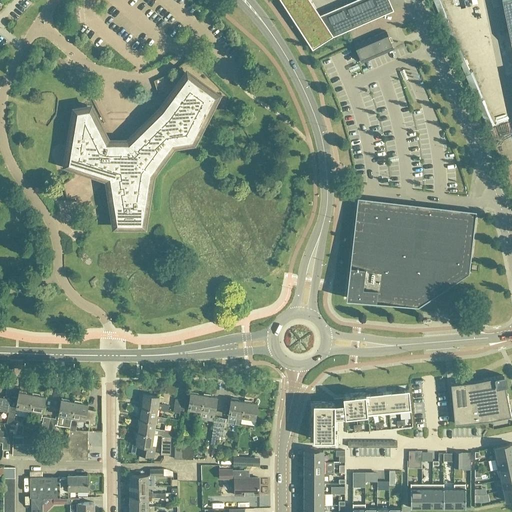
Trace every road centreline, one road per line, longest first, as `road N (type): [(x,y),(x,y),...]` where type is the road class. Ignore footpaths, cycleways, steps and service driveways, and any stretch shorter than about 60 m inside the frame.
road 1 (tertiary): [(303,313),(327,201),(322,139),(299,79),(241,0)]
road 2 (residential): [(111,356),(109,328),(65,286),(46,213),(5,151),(1,105)]
road 3 (unclassified): [(511,253),(490,178),(412,0)]
road 4 (unclassified): [(327,341),(383,346),(511,334)]
road 5 (residential): [(348,463),(388,462),(407,446),(511,438)]
road 6 (residential): [(111,511),(111,356)]
road 7 (tertiary): [(282,511),(283,437),(298,368)]
